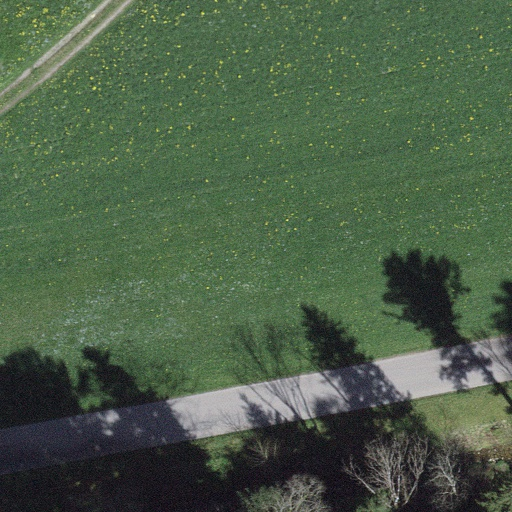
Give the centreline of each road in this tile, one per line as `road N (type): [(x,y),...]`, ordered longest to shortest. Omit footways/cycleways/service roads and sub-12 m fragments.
road 1 (unclassified): [(511,353),(0,442)]
road 2 (track): [(0,100),(120,0)]
